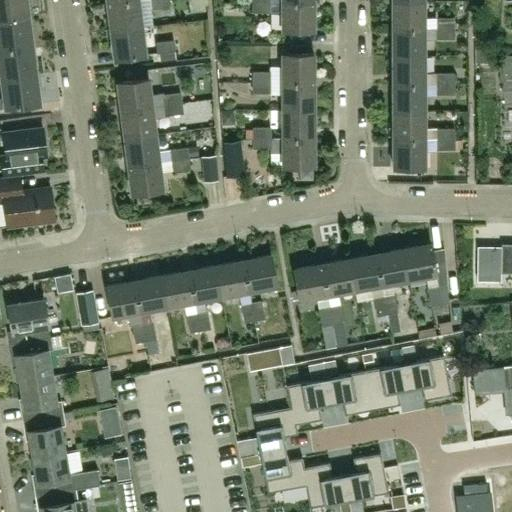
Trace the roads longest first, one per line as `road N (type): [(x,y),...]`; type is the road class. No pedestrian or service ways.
road 1 (residential): [(102,245),(354,204)]
road 2 (residential): [(102,245),(70,0)]
road 3 (residential): [(354,204),(356,0)]
road 4 (residential): [(354,204),(511,205)]
road 5 (residential): [(315,441),(423,421),(433,466)]
